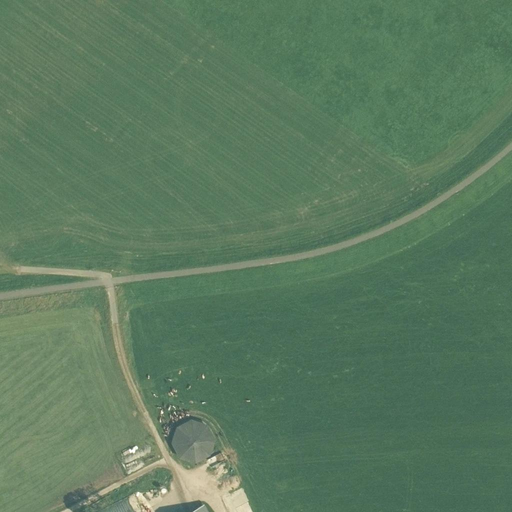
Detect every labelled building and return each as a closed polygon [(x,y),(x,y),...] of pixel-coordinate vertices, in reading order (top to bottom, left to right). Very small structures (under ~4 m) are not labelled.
[(189,459),(197,460),(208,455),(215,440),(208,422),(191,416),(177,424),(170,439),(177,454),(189,459)] [(208,455),(211,462),(226,456),(223,449),(208,455)] [(114,478),(121,487),(130,480),(123,471),(114,478)] [(116,501),(122,511),(135,511),(141,509),(133,492),(116,501)] [(93,511),(119,511),(114,501),(93,511)] [(208,511),(204,503),(187,511),(208,511)]
